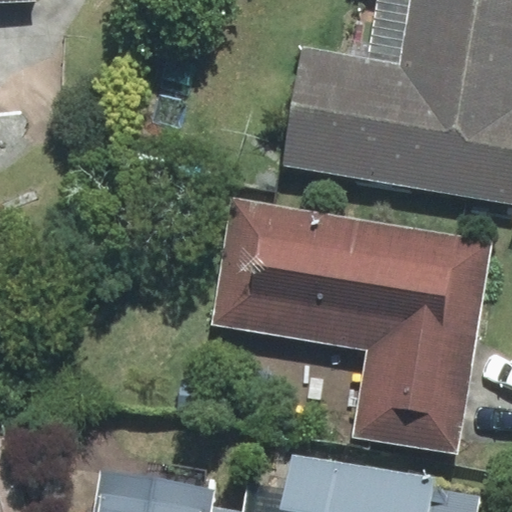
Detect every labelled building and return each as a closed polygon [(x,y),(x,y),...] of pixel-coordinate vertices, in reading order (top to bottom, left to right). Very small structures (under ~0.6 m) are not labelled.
[(32,0),(0,0),(0,8),(33,7),(32,0)] [(511,0),(405,0),(394,72),(296,56),(277,174),(511,212),(511,0)] [(273,212),(227,205),(206,332),(361,358),(346,444),(454,462),(490,248),(273,212)] [(0,511),(19,511),(5,444),(0,445),(0,511)] [(277,511),(480,511),(483,499),(286,463),(277,511)] [(205,511),(208,496),(96,481),(91,511),(205,511)]
